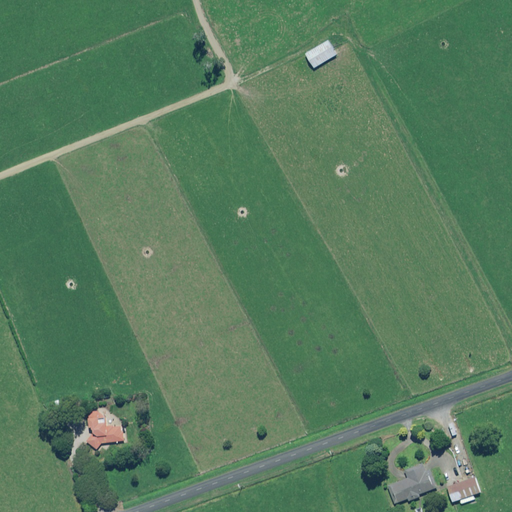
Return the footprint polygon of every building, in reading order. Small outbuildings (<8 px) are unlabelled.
[(336,5),(333,0),(325,5),(334,20),(346,13),(340,3),(336,5)] [(337,56),(329,41),(307,55),(315,69),(337,56)] [(106,428),(104,410),(89,412),(91,429),(92,436),(87,440),(90,443),(90,444),(97,451),(103,444),(124,442),(122,426),(106,428)] [(438,488),(430,466),(407,474),(408,479),(389,486),(396,505),(409,500),(410,502),(421,498),(420,495),(438,488)] [(481,494),(476,479),(449,487),(453,502),(481,494)]
